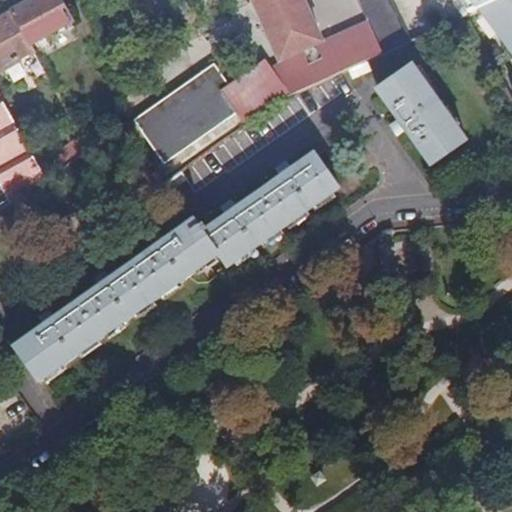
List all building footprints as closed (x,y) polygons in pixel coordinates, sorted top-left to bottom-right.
[(56,0),(41,0),(12,16),(31,49),(72,26),(56,0)] [(250,0),(280,64),(283,71),(272,76),(270,72),(265,66),(223,97),(212,83),(142,134),(165,167),(236,116),(245,129),(282,103),(338,77),(323,45),(302,0),(250,0)] [(407,45),(386,0),(356,0),(367,24),(382,57),(407,45)] [(464,0),(460,3),(469,16),(480,11),(503,0),(464,0)] [(511,0),(503,0),(480,11),(511,54),(511,0)] [(31,49),(12,16),(0,23),(0,75),(34,56),(31,49)] [(323,45),(338,77),(382,57),(367,24),(323,45)] [(280,64),(270,72),(272,76),(283,71),(280,64)] [(377,92),(398,122),(405,131),(431,168),(465,144),(412,68),(377,92)] [(0,216),(48,181),(0,97),(0,216)] [(105,124),(113,135),(123,127),(125,111),(105,124)] [(405,131),(398,122),(390,128),(392,131),(393,130),(398,137),(405,131)] [(51,162),(59,173),(89,152),(81,139),(70,145),(71,147),(51,162)] [(55,322),(46,328),(15,350),(41,385),(220,257),(229,269),(339,190),(314,156),(291,172),(282,179),(237,210),(226,218),(207,231),(204,226),(200,229),(195,222),(165,244),(156,250),(111,282),(101,289),(55,322)] [(276,171),(282,179),(291,172),(285,163),(282,165),(283,166),(276,171)] [(221,210),(226,218),(237,210),(230,202),(227,204),(228,205),(221,210)] [(150,243),(156,250),(165,244),(159,235),(156,237),(157,238),(150,243)] [(96,283),(101,289),(111,282),(104,274),(101,276),(102,278),(96,283)] [(41,321),(46,328),(55,322),(49,313),(46,315),(47,316),(41,321)]
